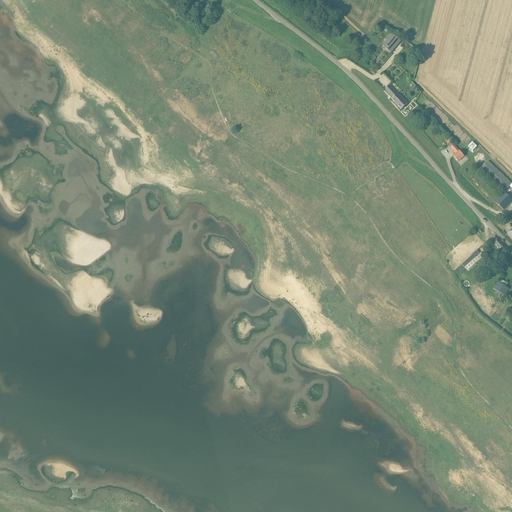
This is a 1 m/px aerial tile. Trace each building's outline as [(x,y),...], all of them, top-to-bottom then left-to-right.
[(401,42),(392,34),(382,46),(391,53),(401,42)] [(93,42),(88,48),(94,54),(100,48),(93,42)] [(96,60),(100,63),(118,44),(116,42),(108,50),(107,49),(96,60)] [(116,75),(115,75),(121,81),(127,74),(122,70),(117,76),(116,75)] [(407,104),(390,85),(385,89),(393,98),(391,99),(401,110),(407,104)] [(459,151),(457,149),(458,149),(454,145),(451,148),(456,154),(454,155),(458,160),(463,155),(459,151)] [(511,183),(488,161),(481,169),(504,192),(511,183)] [(511,200),(503,192),(495,201),(503,209),(511,200)] [(507,247),(498,238),(493,242),(501,252),(507,247)] [(481,253),(465,268),(467,270),(483,256),(481,253)] [(499,283),(497,282),(493,288),(496,290),(501,293),(505,287),(499,283)]
